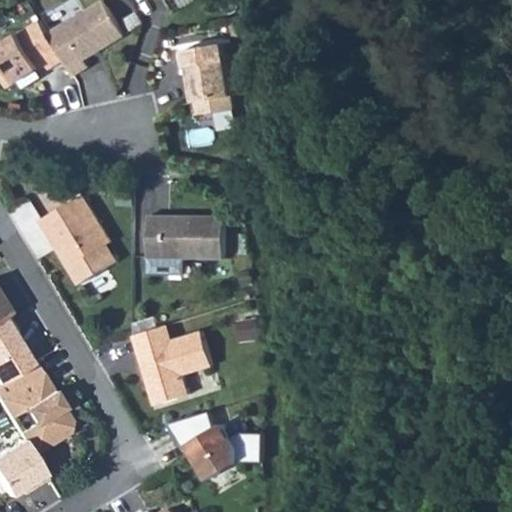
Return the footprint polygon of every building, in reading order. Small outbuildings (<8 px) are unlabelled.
[(62,56),(72,72),(86,63),(82,56),(122,32),(102,0),(95,0),(46,30),(62,56)] [(46,30),(38,16),(0,39),(0,74),(6,84),(44,60),(47,65),(62,56),(46,30)] [(194,97),(196,111),(233,105),(223,40),(181,46),(186,82),(192,81),(194,97)] [(108,239),(80,192),(39,216),(78,280),(114,258),(104,241),(108,239)] [(147,211),(147,254),(152,253),(182,254),(223,254),(224,212),(147,211)] [(13,327),(2,310),(0,311),(0,353),(3,357),(19,347),(9,330),(13,327)] [(166,321),(162,322),(166,338),(171,336),(166,321)] [(162,322),(131,332),(144,374),(147,373),(150,381),(148,384),(153,401),(187,391),(181,371),(211,361),(200,327),(171,336),(166,338),(162,322)] [(66,429),(69,418),(64,410),(61,412),(57,405),(60,404),(32,358),(0,376),(0,403),(6,414),(20,405),(30,421),(16,429),(19,436),(29,451),(66,429)] [(209,407),(167,420),(182,445),(186,442),(207,476),(236,458),(262,458),(263,429),(238,429),(230,433),(222,419),(214,424),(209,407)] [(19,436),(0,447),(0,484),(5,492),(26,479),(29,484),(43,475),(29,451),(19,436)]
